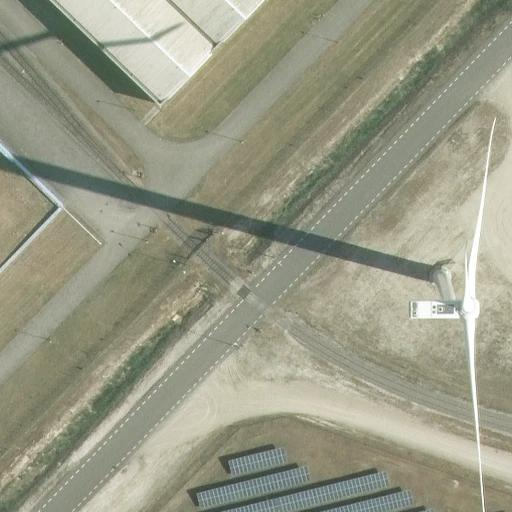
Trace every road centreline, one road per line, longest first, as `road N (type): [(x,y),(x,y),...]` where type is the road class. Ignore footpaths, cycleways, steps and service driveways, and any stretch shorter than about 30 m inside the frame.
road 1 (unclassified): [(511,38),(55,511)]
road 2 (track): [(230,328),(304,391),(511,470)]
